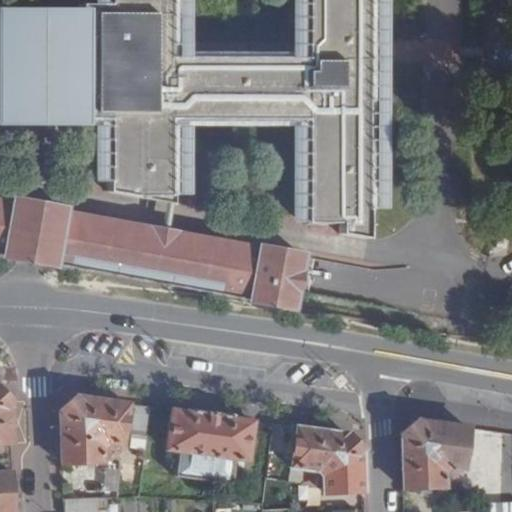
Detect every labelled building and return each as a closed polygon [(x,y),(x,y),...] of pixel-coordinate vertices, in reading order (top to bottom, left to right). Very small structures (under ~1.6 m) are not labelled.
[(0,102),(76,102),(76,123),(103,123),(103,193),(130,198),(130,194),(136,194),(136,196),(162,196),(162,121),(299,122),(299,222),(318,222),(333,223),(333,236),(359,241),(359,0),(298,0),(299,62),(163,61),(164,0),(103,0),(104,10),(76,10),(76,21),(0,20),(0,102)] [(0,128),(76,129),(76,123),(76,102),(0,102),(0,128)] [(0,254),(30,260),(431,333),(440,284),(436,283),(435,271),(303,248),(299,255),(0,200),(0,254)] [(0,390),(0,445),(11,445),(10,401),(0,390)] [(76,397),(58,411),(61,466),(102,464),(103,451),(108,444),(123,447),(124,437),(146,440),(150,407),(76,397)] [(253,422),(171,410),(165,452),(177,454),(174,476),(231,485),(235,462),(247,463),(253,422)] [(463,471),(470,427),(419,419),(400,435),(402,490),(445,489),(444,474),(450,469),(463,471)] [(347,434),(296,428),(291,469),(316,472),(321,478),(322,495),(364,492),(362,450),(347,434)] [(282,455),(269,454),(263,505),(289,505),(290,483),(279,482),(282,455)] [(0,495),(13,495),(12,472),(0,472),(0,495)] [(0,511),(13,511),(13,495),(0,495),(0,511)] [(96,511),(96,498),(62,499),(62,511),(96,511)] [(511,511),(511,503),(479,505),(484,511),(511,511)]
